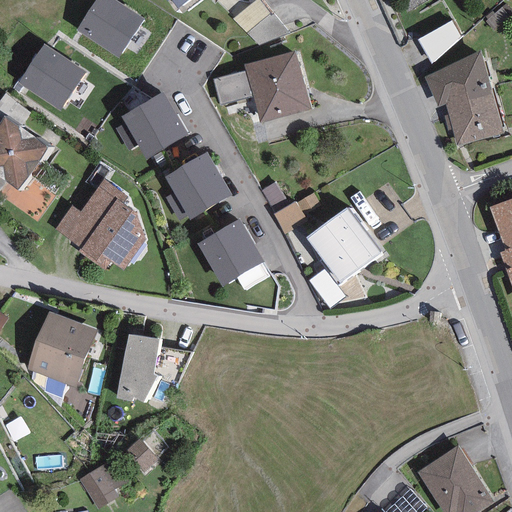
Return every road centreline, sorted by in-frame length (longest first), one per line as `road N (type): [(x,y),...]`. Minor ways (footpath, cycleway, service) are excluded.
road 1 (residential): [(467,277),(386,315),(280,327),(0,275)]
road 2 (residential): [(362,0),(442,195)]
road 3 (residential): [(467,277),(511,418)]
